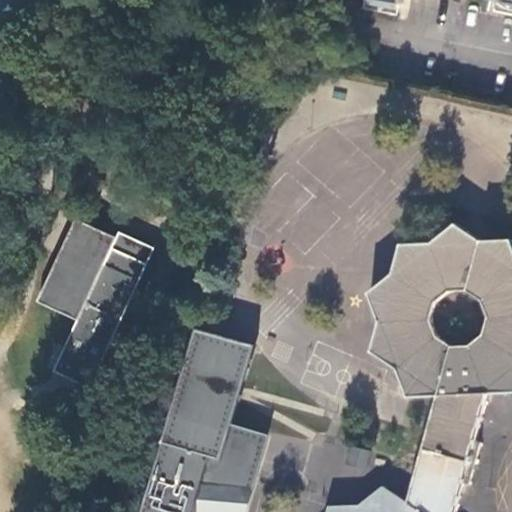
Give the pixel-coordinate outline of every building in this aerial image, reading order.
[(355,0),(366,3),(366,6),(391,12),(392,7),(401,9),(402,0),(355,0)] [(511,0),(486,0),(486,3),(511,8),(511,0)] [(76,220),(38,303),(76,322),(112,338),(139,279),(105,263),(116,238),(76,220)] [(455,511),(489,395),(511,395),(511,242),(480,242),(455,225),(431,245),(402,245),(394,275),(369,295),(379,323),(372,353),(395,370),(407,399),(438,398),(408,506),(384,490),(361,508),(332,508),(330,511),(455,511)] [(153,248),(119,233),(116,238),(105,263),(139,279),(153,248)] [(112,338),(76,322),(54,372),(88,388),(112,338)] [(198,330),(196,337),(254,354),(256,347),(198,330)] [(254,354),(196,337),(143,511),(245,511),(247,492),(249,492),(249,490),(251,474),(247,473),(249,454),(227,448),(233,426),(254,354)] [(271,437),(233,426),(227,448),(249,454),(247,473),(251,474),(249,490),(255,491),(271,437)]
